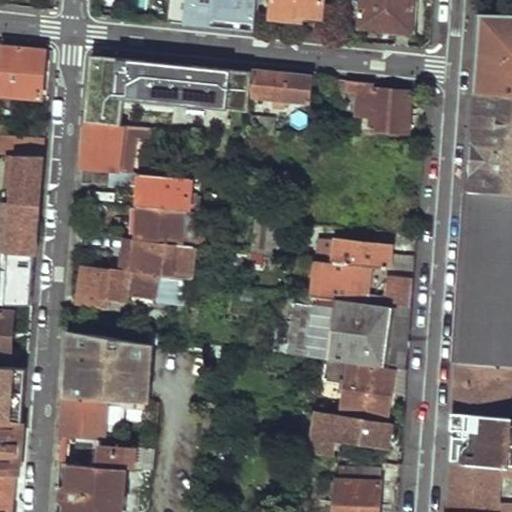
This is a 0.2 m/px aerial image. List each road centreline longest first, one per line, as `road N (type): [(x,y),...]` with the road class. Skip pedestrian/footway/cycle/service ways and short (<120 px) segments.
road 1 (residential): [(73,30),(35,511)]
road 2 (residential): [(416,511),(453,69)]
road 3 (residential): [(453,69),(73,30)]
